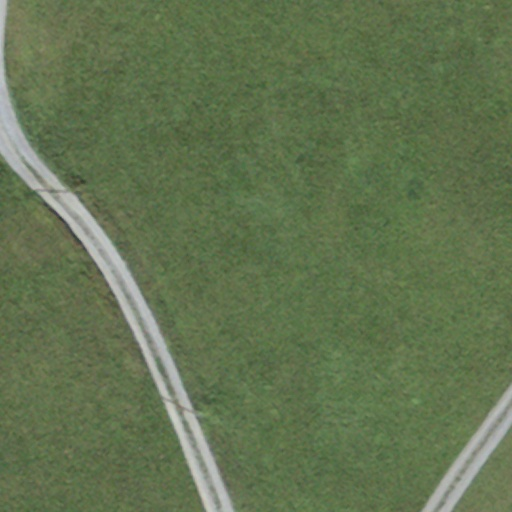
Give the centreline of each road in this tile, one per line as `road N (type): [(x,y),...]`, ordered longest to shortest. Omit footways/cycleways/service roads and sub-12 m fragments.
road 1 (track): [(0,125),(104,254),(214,511)]
road 2 (track): [(434,511),(511,402)]
